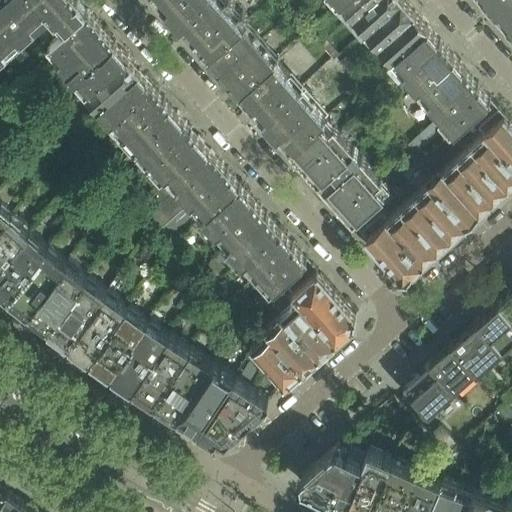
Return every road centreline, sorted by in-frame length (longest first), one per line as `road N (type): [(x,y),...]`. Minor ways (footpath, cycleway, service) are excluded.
road 1 (residential): [(116,0),(402,319)]
road 2 (residential): [(228,477),(64,373),(0,319)]
road 3 (residential): [(228,477),(402,319)]
road 4 (residential): [(402,319),(511,220)]
road 5 (tertiary): [(0,383),(113,464)]
road 6 (residential): [(0,444),(62,486),(113,464)]
